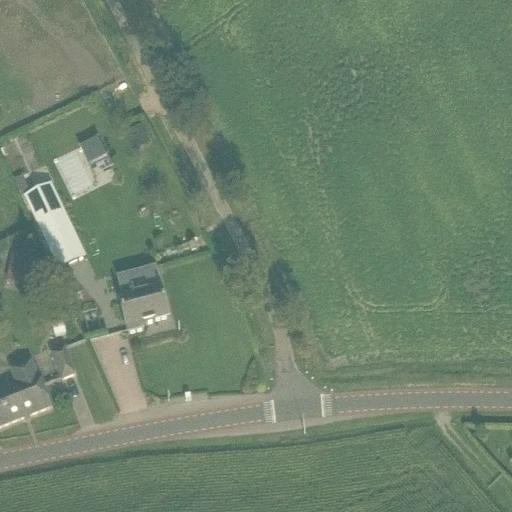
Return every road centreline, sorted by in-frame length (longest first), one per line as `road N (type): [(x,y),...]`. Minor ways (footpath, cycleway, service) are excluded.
road 1 (unclassified): [(292,409),(278,321),(112,0)]
road 2 (unclassified): [(292,409),(0,462)]
road 3 (unclassified): [(511,401),(292,409)]
